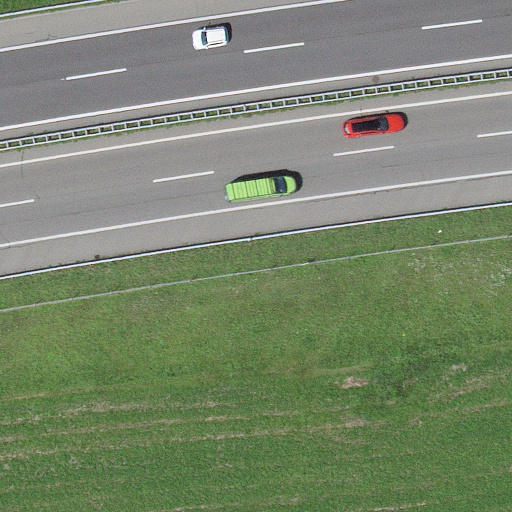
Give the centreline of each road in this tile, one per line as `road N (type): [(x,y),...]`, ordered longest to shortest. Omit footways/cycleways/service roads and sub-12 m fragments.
road 1 (motorway): [(0,209),(511,135)]
road 2 (motorway): [(511,17),(0,89)]
